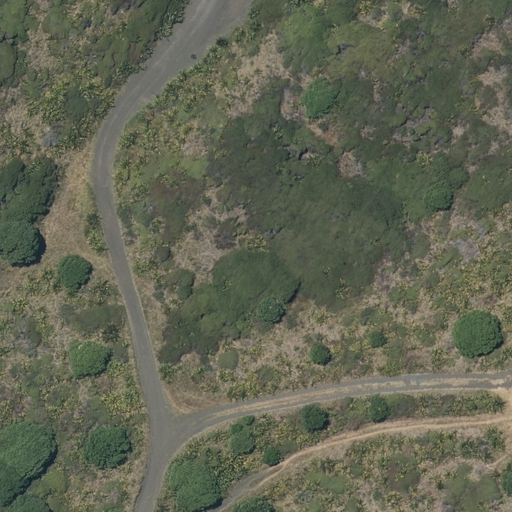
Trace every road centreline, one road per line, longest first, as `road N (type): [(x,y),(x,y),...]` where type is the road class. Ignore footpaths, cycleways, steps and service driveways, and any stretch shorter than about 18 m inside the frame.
road 1 (track): [(221,0),(125,104),(98,172),(111,253),(164,447)]
road 2 (track): [(511,377),(386,384),(236,410),(172,435),(152,466),(140,511)]
road 3 (track): [(511,416),(311,449),(212,511)]
